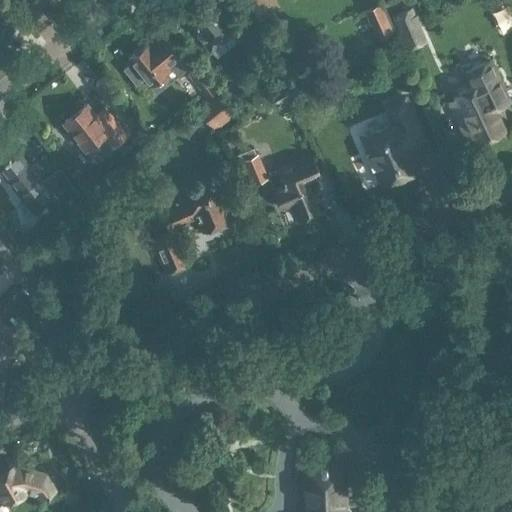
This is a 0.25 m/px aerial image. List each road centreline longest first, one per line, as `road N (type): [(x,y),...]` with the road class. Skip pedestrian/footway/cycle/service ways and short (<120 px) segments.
road 1 (residential): [(78,353),(354,242),(511,191)]
road 2 (residential): [(127,511),(83,450),(53,388)]
road 3 (residential): [(0,84),(102,0)]
road 4 (residential): [(78,353),(0,247)]
